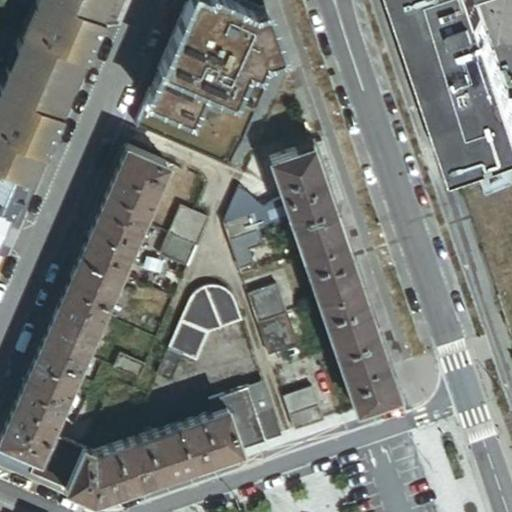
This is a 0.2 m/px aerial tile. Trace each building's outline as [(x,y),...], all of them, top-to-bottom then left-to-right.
[(34,0),(0,79),(0,163),(30,177),(105,0),(34,0)] [(198,0),(188,0),(164,55),(261,97),(280,51),(264,6),(261,7),(244,0),(239,0),(238,2),(233,0),(206,0),(205,3),(198,0)] [(398,0),(458,175),(511,156),(511,101),(477,0),(398,0)] [(164,55),(135,121),(232,163),(261,97),(164,55)] [(333,203),(312,142),(270,156),(284,195),(291,217),(333,203)] [(101,202),(140,219),(166,160),(126,143),(101,202)] [(0,209),(13,215),(30,177),(0,163),(0,209)] [(263,205),(237,187),(223,220),(252,210),(263,205)] [(258,228),(291,217),(284,195),(263,205),(252,210),(258,228)] [(118,270),(140,219),(101,202),(79,254),(118,270)] [(179,203),(167,231),(195,243),(207,215),(179,203)] [(345,239),(333,203),(291,217),(304,254),(345,239)] [(13,215),(0,209),(0,215),(11,220),(13,215)] [(252,210),(223,220),(229,238),(258,228),(252,210)] [(0,243),(11,220),(0,215),(0,243)] [(258,228),(229,238),(240,268),(254,263),(249,250),(264,245),(258,228)] [(195,243),(167,231),(158,252),(186,264),(195,243)] [(361,286),(345,239),(304,254),(320,300),(361,286)] [(101,311),(118,270),(79,254),(61,294),(101,311)] [(207,332),(242,321),(233,293),(230,289),(224,283),(219,281),(211,280),(207,281),(201,283),(197,286),(193,291),(180,321),(207,332)] [(277,284),(248,293),(258,322),(286,312),(277,284)] [(377,333),(361,286),(320,300),(336,348),(377,333)] [(101,311),(61,294),(44,334),(83,351),(86,344),(97,320),(101,311)] [(286,312),(258,322),(269,353),(297,343),(286,312)] [(97,320),(86,344),(103,351),(113,327),(97,320)] [(207,332),(180,321),(167,349),(181,355),(195,361),(207,332)] [(398,394),(377,333),(336,348),(357,409),(398,394)] [(49,431),(83,351),(44,334),(0,435),(0,439),(38,456),(49,431)] [(181,355),(167,349),(156,375),(170,381),(181,355)] [(115,365),(140,376),(146,361),(121,350),(115,365)] [(257,412),(271,407),(262,381),(248,386),(257,412)] [(312,385),(283,395),(290,415),(319,405),(312,385)] [(241,447),(266,439),(257,412),(248,386),(208,399),(212,411),(227,406),(241,447)] [(319,405),(290,415),(294,429),(323,419),(319,405)] [(223,454),(241,447),(227,406),(212,411),(178,423),(192,464),(223,454)] [(266,439),(280,434),(271,407),(257,412),(266,439)] [(145,480),(192,464),(178,423),(131,439),(145,480)] [(66,487),(84,446),(49,431),(38,456),(31,472),(66,487)] [(0,458),(31,472),(38,456),(0,439),(0,458)] [(87,448),(84,446),(66,487),(92,498),(145,480),(131,439),(95,451),(87,448)]
